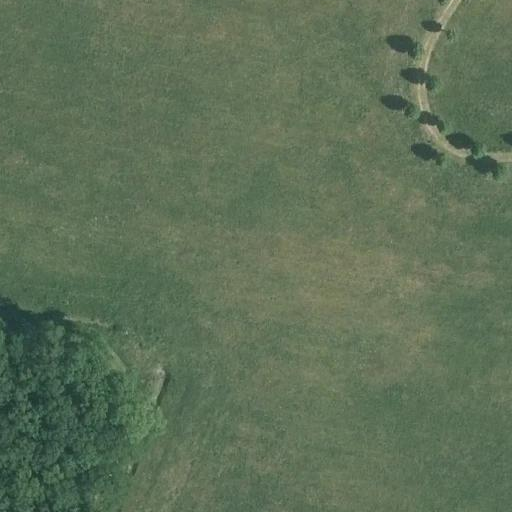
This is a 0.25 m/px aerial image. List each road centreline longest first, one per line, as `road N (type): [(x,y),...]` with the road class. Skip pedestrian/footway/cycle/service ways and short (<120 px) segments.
road 1 (track): [(94,511),(138,395),(137,363),(118,350),(0,327)]
road 2 (track): [(453,0),(419,70),(424,113),(456,149),(511,157)]
